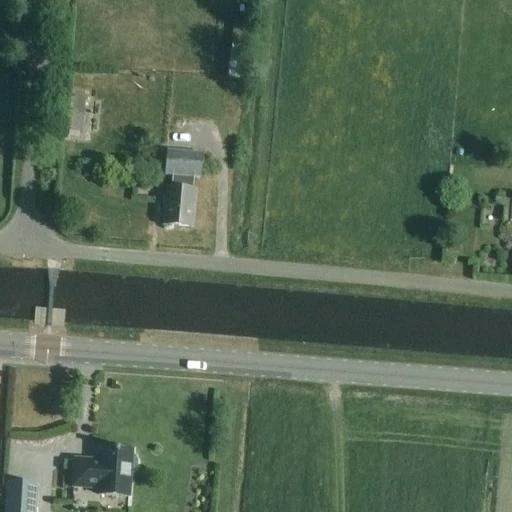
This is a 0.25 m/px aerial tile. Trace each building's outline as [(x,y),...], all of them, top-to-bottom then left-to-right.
[(234,23),(231,47),(249,49),(252,25),(234,23)] [(245,82),(249,49),(231,47),(227,80),(245,82)] [(162,227),(191,229),(194,194),(191,193),(192,180),(199,181),(201,157),(165,155),(163,178),(170,179),(169,192),(165,191),(162,227)] [(131,163),(131,235),(159,235),(159,182),(154,182),(154,163),(131,163)] [(71,489),(97,491),(97,497),(127,500),(129,473),(133,473),(133,471),(135,471),(136,460),(134,460),(134,458),(130,458),(131,453),(100,451),(99,463),(73,461),(71,489)] [(33,511),(35,487),(5,485),(3,511),(33,511)]
